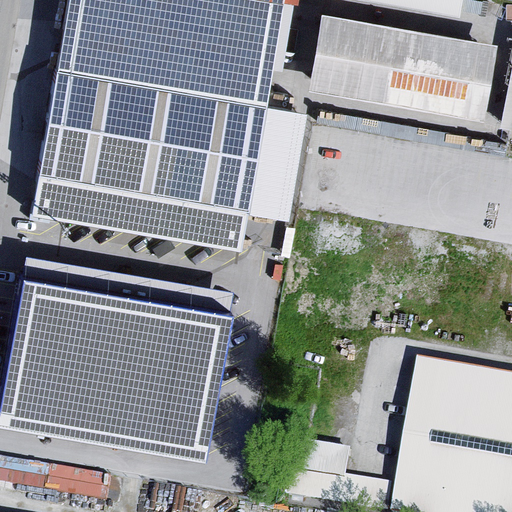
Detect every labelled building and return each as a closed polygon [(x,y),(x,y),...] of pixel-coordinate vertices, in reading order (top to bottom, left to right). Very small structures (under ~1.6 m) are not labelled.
[(280,0),(64,0),(54,65),(263,101),(280,0)] [(487,44),(312,12),(300,91),(473,123),(487,44)] [(263,101),(54,65),(29,211),(239,246),(263,101)] [(428,148),(334,136),(325,205),(382,212),(384,194),(436,201),(437,191),(422,189),(428,148)] [(232,287),(23,251),(0,383),(0,421),(202,457),(232,287)] [(511,511),(511,378),(414,361),(387,511),(511,511)] [(0,478),(108,494),(112,471),(0,454),(0,478)]
